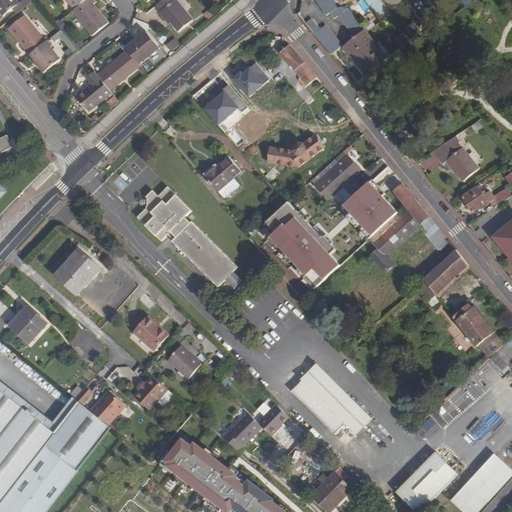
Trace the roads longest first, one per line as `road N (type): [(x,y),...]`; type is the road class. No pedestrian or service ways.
road 1 (residential): [(511,301),(273,1)]
road 2 (secondary): [(273,1),(83,167)]
road 3 (residential): [(51,117),(73,62),(118,29),(124,10),(115,0)]
road 4 (secondary): [(83,167),(0,255)]
